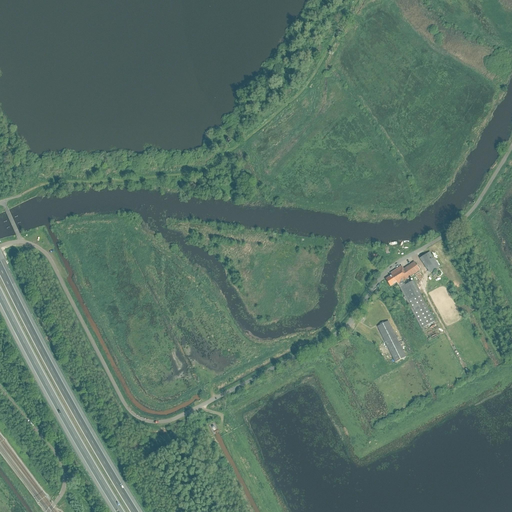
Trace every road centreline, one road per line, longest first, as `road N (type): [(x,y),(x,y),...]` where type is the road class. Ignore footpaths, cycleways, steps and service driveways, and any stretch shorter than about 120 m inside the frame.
road 1 (unclassified): [(0,246),(22,241),(48,257),(125,406),(144,420),(170,420),(339,332),(386,270),(469,213),(511,146)]
road 2 (motorway): [(133,511),(0,267)]
road 3 (motorway): [(0,294),(119,511)]
road 4 (unclassified): [(47,511),(62,491),(62,466),(0,389)]
